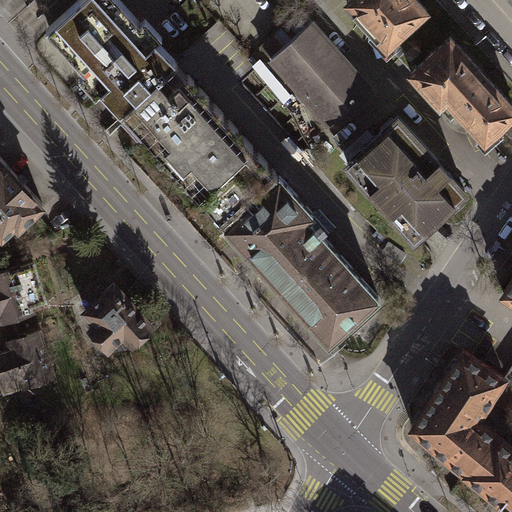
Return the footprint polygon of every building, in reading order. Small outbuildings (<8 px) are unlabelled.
[(120,0),(76,0),(46,28),(83,69),(77,74),(94,93),(100,88),(120,110),(175,60),(155,38),(161,33),(145,15),(139,20),(120,0)] [(346,0),(386,45),(426,10),(417,0),(346,0)] [(271,57),(328,122),(370,85),(313,20),(271,57)] [(511,115),(511,102),(451,35),(410,71),(440,104),(447,98),(485,140),(511,115)] [(175,60),(120,110),(222,223),(278,173),(175,60)] [(347,160),(414,235),(464,191),(397,116),(347,160)] [(18,227),(43,203),(0,154),(0,229),(3,233),(14,222),(18,227)] [(278,173),(222,223),(328,340),(379,294),(308,216),(313,212),(278,173)] [(0,319),(31,309),(29,302),(45,297),(33,260),(0,271),(0,319)] [(131,340),(151,321),(112,280),(84,307),(95,319),(89,325),(109,345),(123,331),(131,340)] [(0,372),(5,388),(52,374),(39,329),(10,338),(12,346),(0,349),(0,372)] [(466,471),(498,434),(478,415),(505,377),(463,349),(408,425),(466,471)] [(511,409),(511,382),(510,382),(496,403),(510,412),(511,409)] [(511,509),(511,446),(498,434),(466,471),(511,509)]
